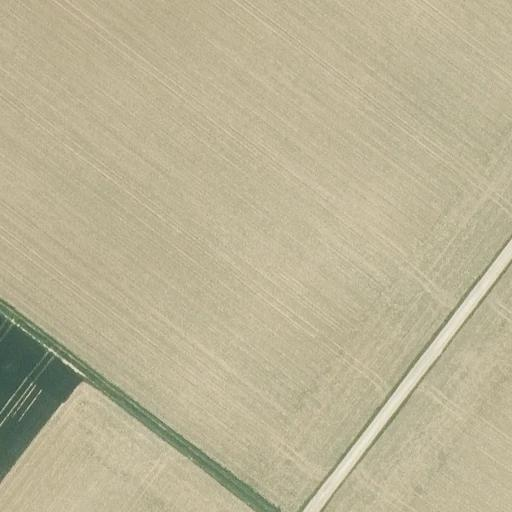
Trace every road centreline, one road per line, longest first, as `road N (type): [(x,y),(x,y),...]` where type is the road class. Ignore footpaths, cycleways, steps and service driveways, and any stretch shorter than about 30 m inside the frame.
road 1 (track): [(267,511),(0,309)]
road 2 (track): [(511,249),(312,511)]
